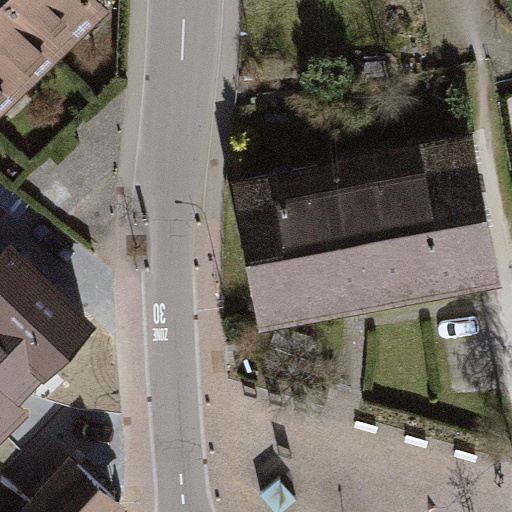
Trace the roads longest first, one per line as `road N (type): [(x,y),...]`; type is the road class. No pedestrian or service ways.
road 1 (residential): [(185,511),(169,244)]
road 2 (tertiary): [(169,244),(187,0)]
